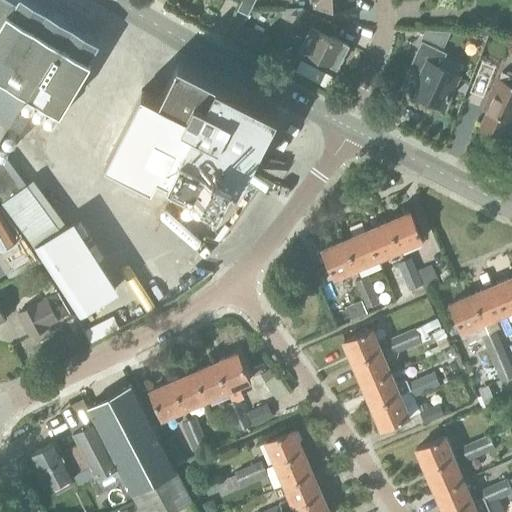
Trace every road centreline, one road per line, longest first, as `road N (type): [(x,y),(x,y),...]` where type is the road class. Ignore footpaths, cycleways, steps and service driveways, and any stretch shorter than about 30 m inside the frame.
road 1 (residential): [(392,511),(235,281)]
road 2 (tertiary): [(347,129),(110,0)]
road 3 (residential): [(0,406),(190,312),(235,281)]
road 4 (residential): [(235,281),(321,176),(347,129)]
road 5 (tertiary): [(511,210),(347,129)]
road 6 (residential): [(347,129),(384,30),(383,0)]
